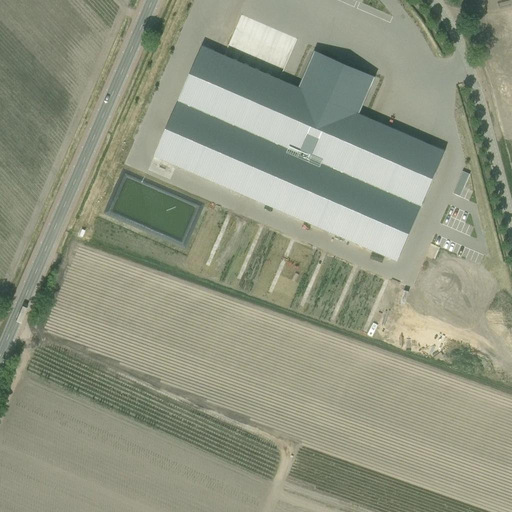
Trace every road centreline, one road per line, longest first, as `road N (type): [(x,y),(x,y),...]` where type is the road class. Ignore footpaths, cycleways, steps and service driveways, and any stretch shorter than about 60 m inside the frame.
road 1 (primary): [(0,354),(151,0)]
road 2 (unclassified): [(511,229),(468,72),(430,0)]
